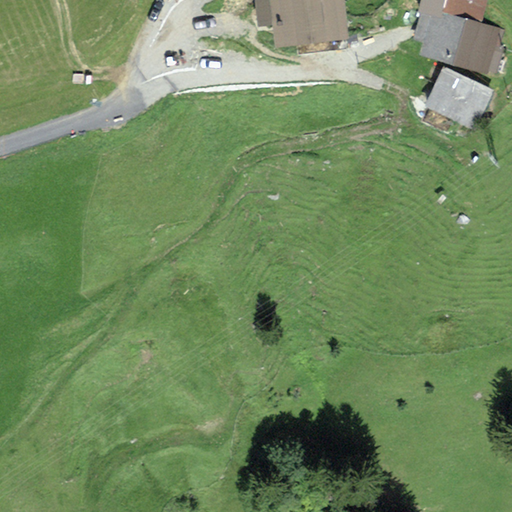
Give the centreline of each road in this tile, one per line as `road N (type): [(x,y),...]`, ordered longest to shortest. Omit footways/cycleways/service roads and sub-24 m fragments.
road 1 (track): [(453,151),(407,124),(360,127),(239,162),(210,223),(137,276),(105,333),(0,450)]
road 2 (track): [(197,27),(248,36),(277,59),(396,88),(407,124)]
road 3 (residential): [(197,27),(166,40),(130,95),(106,113),(0,146)]
road 4 (track): [(140,79),(90,70),(72,57),(57,0)]
